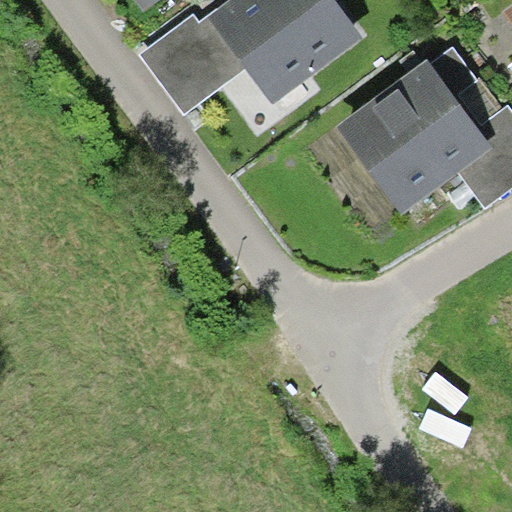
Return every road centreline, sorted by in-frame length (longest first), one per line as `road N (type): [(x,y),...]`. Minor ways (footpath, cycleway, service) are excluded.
road 1 (residential): [(511,242),(329,359),(61,0)]
road 2 (track): [(422,511),(329,359)]
